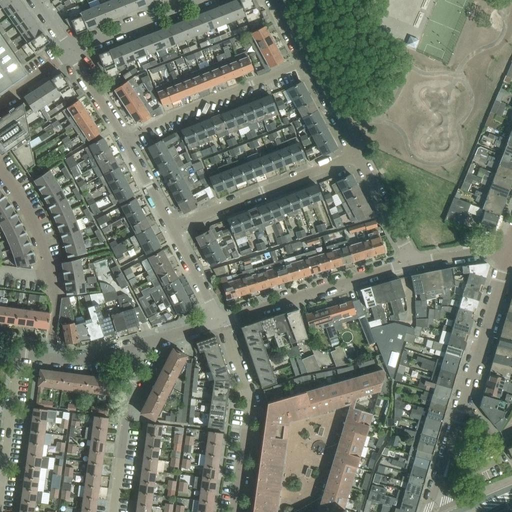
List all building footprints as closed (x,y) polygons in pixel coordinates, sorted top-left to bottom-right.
[(0,0),(0,4),(3,8),(14,0),(0,0)] [(9,17),(23,6),(18,0),(14,0),(3,8),(9,17)] [(117,17),(110,0),(100,4),(107,21),(117,17)] [(127,13),(121,0),(111,0),(110,0),(117,17),(127,13)] [(137,9),(133,0),(121,0),(127,13),(137,9)] [(147,5),(145,0),(133,0),(137,9),(147,5)] [(245,16),(239,0),(235,0),(229,3),(235,20),(245,16)] [(259,18),(252,0),(239,0),(245,16),(248,22),(259,18)] [(235,20),(229,3),(219,7),(225,24),(235,20)] [(107,21),(100,4),(90,8),(97,25),(107,21)] [(15,25),(30,15),(23,6),(9,17),(15,25)] [(87,29),(80,12),(78,6),(66,10),(76,34),(87,29)] [(225,24),(219,7),(209,11),(215,27),(225,24)] [(97,25),(90,8),(80,12),(87,29),(97,25)] [(215,27),(209,11),(199,15),(205,31),(215,27)] [(21,34),(36,24),(30,15),(15,25),(21,34)] [(205,31),(199,15),(189,19),(196,35),(205,31)] [(196,35),(189,19),(179,23),(186,39),(196,35)] [(186,39),(179,23),(169,26),(176,43),(186,39)] [(27,43),(42,32),(36,24),(21,34),(27,43)] [(176,43),(169,26),(159,30),(166,47),(176,43)] [(251,45),(269,35),(264,26),(247,36),(246,36),(247,36),(250,43),(244,46),(245,49),(252,46),(251,45)] [(166,47),(159,30),(149,34),(156,51),(166,47)] [(12,41),(5,32),(2,35),(8,44),(12,41)] [(28,57),(49,42),(42,32),(27,43),(21,47),(28,57)] [(156,51),(149,34),(139,38),(146,55),(156,51)] [(256,53),(274,44),(269,35),(251,45),(252,46),(255,51),(249,54),(251,57),(256,54),(256,53)] [(26,75),(21,66),(0,36),(0,66),(13,84),(26,75)] [(146,55),(139,38),(129,42),(136,59),(146,55)] [(14,53),(18,50),(12,41),(8,44),(14,53)] [(136,59),(129,42),(119,46),(126,63),(136,59)] [(261,62),(279,52),(274,44),(256,53),(256,54),(261,62)] [(126,63),(119,46),(109,50),(116,67),(126,63)] [(23,57),(18,50),(14,53),(19,59),(23,57)] [(119,74),(116,67),(109,50),(98,55),(107,78),(119,74)] [(253,70),(246,52),(237,56),(244,74),(253,70)] [(270,68),(283,61),(279,52),(261,62),(264,69),(256,72),(258,76),(269,71),(270,71),(270,70),(270,69),(270,68)] [(244,74),(237,56),(228,59),(235,77),(244,74)] [(235,77),(228,59),(219,63),(226,81),(235,77)] [(189,95),(182,77),(178,79),(170,62),(166,63),(174,80),(173,80),(180,98),(189,95)] [(226,81),(219,63),(210,66),(217,84),(226,81)] [(131,75),(138,71),(135,67),(134,64),(128,67),(130,71),(129,71),(131,75)] [(0,93),(13,84),(0,66),(0,93)] [(217,84),(210,66),(204,68),(201,70),(207,88),(217,84)] [(207,88),(201,70),(191,74),(198,91),(207,88)] [(74,93),(71,89),(70,88),(65,80),(62,76),(61,73),(23,97),(25,100),(31,108),(33,112),(39,109),(41,111),(44,109),(43,106),(60,95),(62,98),(64,100),(74,94),(74,93)] [(198,91),(191,74),(182,77),(189,95),(198,91)] [(138,85),(133,77),(114,89),(119,97),(138,85)] [(149,78),(143,82),(144,82),(147,89),(152,87),(149,78)] [(180,98),(173,80),(164,84),(171,102),(180,98)] [(307,92),(302,82),(288,89),(293,99),(307,92)] [(171,102),(164,84),(155,88),(162,105),(171,102)] [(144,94),(138,85),(119,97),(125,106),(142,94),(144,94)] [(500,101),(504,93),(507,95),(509,91),(500,88),(499,91),(498,91),(494,101),(500,103),(501,102),(500,101)] [(312,101),(307,92),(293,99),(298,108),(312,101)] [(130,114),(148,103),(142,94),(125,106),(130,114)] [(277,114),(270,95),(260,99),(268,118),(277,114)] [(268,118),(260,99),(250,103),(257,121),(263,119),(267,131),(272,129),(269,123),(267,118),(268,118)] [(68,119),(84,108),(78,100),(62,111),(68,119)] [(65,101),(56,107),(58,110),(67,104),(65,101)] [(317,110),(312,101),(298,108),(303,118),(317,110)] [(500,103),(494,101),(489,113),(495,116),(496,114),(500,103)] [(28,136),(29,135),(26,117),(25,112),(23,103),(22,103),(0,118),(0,154),(1,155),(10,148),(12,152),(29,140),(28,136)] [(163,113),(160,106),(157,108),(153,110),(148,103),(130,114),(136,122),(141,119),(149,114),(151,117),(153,117),(163,113)] [(257,121),(250,103),(240,107),(247,125),(257,121)] [(56,107),(47,113),(49,116),(58,110),(56,107)] [(247,125),(240,107),(230,111),(238,129),(247,125)] [(25,112),(26,117),(33,112),(31,108),(25,112)] [(73,127),(89,117),(84,108),(68,119),(71,124),(64,128),(66,131),(73,127)] [(41,111),(47,120),(50,118),(49,116),(47,113),(44,109),(41,111)] [(308,127),(322,120),(317,110),(303,118),(308,127)] [(238,129),(230,111),(221,115),(228,133),(238,129)] [(143,122),(151,117),(149,114),(141,119),(143,122)] [(228,133),(221,115),(211,118),(217,134),(218,136),(228,133)] [(79,135),(95,125),(89,117),(73,127),(79,135)] [(217,134),(211,118),(201,122),(208,141),(213,139),(212,135),(217,134)] [(487,119),(485,125),(495,130),(498,124),(487,119)] [(46,132),(60,124),(57,120),(43,128),(46,132)] [(313,136),(326,129),(322,120),(308,127),(313,136)] [(208,141),(201,122),(191,126),(198,145),(208,141)] [(84,144),(100,133),(95,125),(79,135),(84,144)] [(198,145),(191,126),(181,130),(189,149),(198,145)] [(331,138),(326,129),(313,136),(318,145),(331,138)] [(168,149),(166,146),(177,139),(180,137),(178,131),(148,147),(153,157),(168,149)] [(294,161),(286,140),(281,142),(276,131),(272,133),(275,139),(278,149),(284,165),(294,161)] [(41,141),(49,136),(46,132),(38,137),(41,141)] [(489,133),(488,137),(487,138),(511,147),(511,137),(509,136),(508,139),(499,136),(498,141),(496,140),(497,137),(489,133)] [(483,135),(481,138),(486,140),(494,144),(494,145),(496,145),(496,146),(504,149),(502,155),(511,158),(511,147),(487,138),(488,137),(483,135)] [(70,141),(67,136),(61,140),(65,145),(70,141)] [(304,157),(296,136),(286,140),(294,161),(304,157)] [(108,148),(103,138),(85,149),(87,153),(82,156),(84,160),(108,148)] [(337,148),(331,138),(318,145),(323,155),(337,148)] [(26,171),(34,165),(29,140),(12,152),(26,171)] [(173,146),(168,149),(153,157),(158,166),(178,155),(173,146)] [(203,156),(213,153),(210,147),(201,151),(202,153),(203,156)] [(316,158),(314,153),(311,147),(305,150),(304,150),(307,156),(309,162),(316,158)] [(478,148),(474,155),(480,157),(488,161),(511,170),(511,159),(510,159),(501,156),(500,160),(488,156),(488,157),(485,156),(487,150),(480,147),(478,148)] [(98,165),(113,157),(108,148),(84,160),(77,164),(69,168),(74,177),(78,175),(76,170),(78,169),(87,164),(87,163),(89,162),(93,168),(98,165)] [(284,165),(278,149),(268,153),(275,168),(284,165)] [(39,172),(58,160),(52,150),(36,160),(39,172)] [(203,156),(202,153),(196,155),(195,152),(191,154),(193,160),(203,156)] [(265,172),(258,157),(257,152),(247,156),(249,160),(255,176),(265,172)] [(275,168),(268,153),(258,157),(265,172),(275,168)] [(77,164),(72,155),(64,160),(69,168),(77,164)] [(183,164),(178,155),(158,166),(163,175),(183,164)] [(118,167),(113,157),(98,165),(104,174),(118,167)] [(245,180),(239,164),(237,160),(232,162),(230,157),(225,158),(227,164),(235,184),(245,180)] [(255,176),(249,160),(239,164),(245,180),(255,176)] [(168,185),(189,173),(186,168),(192,164),(190,161),(187,162),(183,164),(163,175),(168,185)] [(203,168),(200,161),(194,164),(196,170),(203,168)] [(511,170),(488,161),(487,164),(486,165),(487,166),(486,170),(486,171),(511,180),(511,170)] [(235,184),(227,164),(217,167),(219,172),(225,188),(235,184)] [(123,176),(118,167),(104,174),(99,177),(103,186),(105,185),(106,185),(123,176)] [(479,168),(476,177),(509,190),(510,189),(511,182),(511,180),(486,171),(486,170),(480,167),(479,168)] [(35,184),(39,190),(55,179),(52,174),(49,170),(33,181),(35,184)] [(225,188),(219,172),(215,174),(214,171),(208,174),(215,191),(225,188)] [(194,183),(194,182),(189,173),(168,185),(173,194),(194,183)] [(463,181),(470,184),(472,180),(490,186),(488,191),(506,198),(509,190),(476,177),(471,175),(467,173),(464,181),(463,181)] [(338,194),(356,184),(351,175),(338,182),(337,180),(336,179),(334,178),(333,178),(332,178),(331,178),(330,178),(328,179),(334,190),(330,192),(323,195),(325,199),(332,196),(337,193),(338,194)] [(110,195),(128,185),(123,176),(106,185),(110,194),(110,195)] [(194,183),(173,194),(178,203),(192,196),(189,191),(193,189),(193,188),(202,183),(205,188),(210,186),(206,176),(200,180),(200,179),(194,182),(194,183)] [(59,185),(55,179),(39,190),(42,195),(44,199),(61,189),(59,185)] [(463,181),(460,189),(467,192),(470,184),(463,181)] [(91,193),(86,184),(79,187),(84,197),(90,193),(91,193)] [(356,184),(338,194),(340,198),(342,203),(341,203),(361,193),(356,184)] [(118,202),(133,195),(128,185),(110,195),(110,194),(109,195),(113,204),(118,202)] [(323,204),(316,185),(306,188),(314,207),(316,206),(323,204)] [(183,213),(214,197),(210,186),(205,188),(192,196),(178,203),(183,213)] [(314,207),(306,188),(296,192),(302,207),(304,211),(314,207)] [(63,193),(61,189),(44,199),(47,204),(49,208),(66,199),(63,193)] [(475,194),(474,195),(477,197),(502,207),(502,206),(503,206),(506,198),(488,191),(487,194),(476,190),(475,194)] [(296,192),(286,196),(294,215),(298,213),(296,209),(302,207),(296,192)] [(95,203),(93,198),(90,193),(84,197),(89,206),(95,203)] [(346,213),(366,202),(361,193),(341,203),(346,213)] [(0,210),(10,204),(4,195),(0,198),(0,210)] [(294,215),(286,196),(276,200),(282,214),(288,212),(289,217),(294,215)] [(477,197),(475,201),(483,204),(482,208),(485,209),(499,214),(502,207),(477,197)] [(459,200),(454,198),(445,220),(464,228),(474,205),(459,200)] [(68,203),(66,199),(49,208),(51,212),(53,218),(71,210),(68,203)] [(123,218),(140,209),(135,199),(121,206),(121,208),(116,211),(118,214),(115,216),(117,221),(123,218)] [(282,214),(276,200),(267,204),(274,223),(275,223),(284,219),(282,214)] [(374,218),(371,212),(366,202),(346,213),(351,222),(353,221),(355,224),(374,218)] [(100,212),(95,203),(89,206),(94,215),(100,212)] [(0,221),(15,213),(10,204),(0,210),(0,221)] [(274,223),(267,204),(257,208),(262,222),(264,225),(265,226),(270,224),(274,223)] [(262,222),(257,208),(247,211),(254,230),(260,228),(258,224),(262,222)] [(131,226),(145,218),(140,209),(123,218),(128,227),(131,225),(131,226)] [(319,209),(315,210),(320,223),(324,222),(319,209)] [(485,209),(479,226),(493,231),(499,214),(485,209)] [(73,214),(71,210),(53,218),(56,223),(57,227),(75,220),(73,214)] [(254,230),(247,211),(237,215),(245,236),(253,233),(252,231),(254,230)] [(20,223),(15,213),(0,221),(0,226),(2,231),(20,223)] [(245,236),(237,215),(227,219),(235,240),(245,236)] [(99,224),(101,230),(107,227),(117,221),(115,216),(99,224)] [(344,226),(339,216),(333,219),(337,228),(344,226)] [(150,227),(145,218),(131,226),(135,235),(150,227)] [(298,222),(301,228),(308,226),(305,219),(298,222)] [(326,223),(321,224),(323,231),(333,228),(330,221),(329,222),(328,222),(327,219),(325,220),(326,223)] [(77,224),(75,220),(57,227),(60,233),(61,237),(79,231),(77,224)] [(375,220),(364,223),(366,229),(377,226),(375,220)] [(25,232),(20,223),(2,231),(7,240),(25,232)] [(274,223),(270,224),(276,237),(279,244),(282,243),(283,243),(280,236),(275,223),(274,223)] [(221,236),(223,235),(230,233),(228,228),(222,230),(221,230),(216,232),(214,228),(213,225),(211,226),(210,226),(209,227),(209,228),(209,229),(209,230),(196,237),(201,247),(221,236)] [(155,237),(150,227),(135,235),(130,238),(135,247),(155,237)] [(83,242),(79,231),(61,237),(64,247),(83,242)] [(374,238),(369,239),(374,255),(385,252),(380,236),(379,236),(377,231),(372,232),(374,238)] [(29,242),(25,232),(7,240),(10,249),(29,242)] [(335,239),(333,232),(322,236),(324,242),(335,239)] [(292,240),(290,233),(280,236),(283,243),(292,240)] [(206,256),(233,242),(232,239),(224,243),(221,236),(201,247),(206,256)] [(140,256),(160,246),(155,237),(135,247),(140,256)] [(374,255),(369,239),(359,242),(363,258),(374,255)] [(353,261),(348,245),(347,240),(336,243),(342,264),(353,261)] [(117,244),(111,247),(116,257),(122,254),(128,250),(123,241),(117,244)] [(303,246),(302,242),(300,241),(290,244),(292,249),(303,246)] [(32,252),(29,242),(10,249),(13,258),(32,252)] [(85,248),(83,242),(64,247),(65,251),(67,257),(86,252),(85,248)] [(230,254),(227,249),(235,246),(233,242),(206,256),(211,266),(228,257),(230,255),(230,254)] [(363,258),(359,242),(348,245),(353,261),(363,258)] [(342,264),(336,243),(326,246),(327,252),(332,268),(342,264)] [(245,249),(240,251),(241,256),(252,252),(250,248),(245,249)] [(317,255),(315,249),(304,253),(311,274),(321,271),(317,255)] [(150,269),(167,260),(162,250),(148,258),(151,263),(148,265),(150,269)] [(277,261),(274,250),(270,252),(279,283),(290,280),(283,259),(277,261)] [(35,262),(32,252),(13,258),(16,267),(31,269),(30,264),(35,262)] [(279,283),(270,252),(264,253),(265,258),(267,257),(269,263),(262,265),(269,287),(279,283)] [(327,252),(317,255),(321,271),(332,268),(327,252)] [(311,274),(304,253),(294,256),(300,277),(311,274)] [(125,260),(122,254),(116,257),(121,267),(131,261),(129,258),(125,260)] [(300,277),(294,256),(283,259),(290,280),(300,277)] [(62,267),(63,274),(82,270),(81,263),(80,258),(61,263),(62,267)] [(151,280),(172,269),(167,260),(150,269),(147,271),(149,275),(145,277),(148,282),(151,280)] [(485,276),(488,266),(486,262),(470,265),(458,267),(458,271),(462,270),(463,273),(469,272),(471,272),(485,276)] [(142,273),(138,263),(123,271),(128,281),(134,277),(142,273)] [(226,273),(224,266),(224,265),(213,269),(216,276),(226,273)] [(269,287),(262,265),(252,268),(258,290),(269,287)] [(258,290),(252,268),(242,271),(244,277),(243,277),(247,293),(258,290)] [(452,279),(450,268),(440,270),(445,296),(443,296),(442,299),(449,299),(451,297),(449,287),(454,286),(454,285),(455,286),(455,283),(456,280),(455,280),(452,279)] [(139,287),(133,290),(136,295),(138,299),(144,296),(156,289),(177,278),(172,269),(151,280),(155,287),(152,289),(151,287),(142,292),(139,287)] [(83,274),(82,270),(63,274),(64,278),(65,284),(84,281),(83,274)] [(445,296),(440,270),(430,272),(434,290),(439,289),(440,297),(443,296),(445,296)] [(434,290),(430,272),(421,274),(426,300),(431,298),(430,290),(434,290)] [(482,288),(485,276),(471,272),(469,272),(467,278),(466,281),(464,280),(465,277),(458,275),(458,277),(454,275),(455,280),(456,280),(482,288)] [(247,293),(243,277),(238,279),(236,274),(232,275),(234,280),(232,281),(237,296),(247,293)] [(426,300),(421,274),(411,276),(414,293),(419,293),(421,300),(415,301),(415,317),(426,316),(426,307),(425,307),(425,300),(426,300)] [(127,285),(122,275),(116,278),(121,288),(127,285)] [(237,296),(232,281),(228,282),(226,276),(220,278),(226,299),(237,296)] [(161,299),(182,288),(177,278),(156,289),(161,299)] [(404,296),(399,279),(390,281),(399,313),(398,313),(400,320),(404,320),(406,317),(407,310),(404,311),(400,297),(404,296)] [(482,288),(456,280),(455,283),(455,286),(464,288),(462,295),(478,300),(482,288)] [(85,288),(84,281),(65,284),(65,290),(66,295),(86,292),(85,288)] [(399,313),(390,281),(380,284),(386,302),(390,300),(395,320),(400,320),(398,313),(399,313)] [(386,302),(380,284),(371,287),(380,318),(381,321),(382,325),(387,324),(381,303),(386,302)] [(380,318),(371,287),(360,290),(365,307),(371,306),(375,320),(380,318)] [(171,305),(187,297),(182,288),(161,299),(166,308),(171,305)] [(117,296),(116,293),(115,290),(103,294),(104,299),(110,298),(117,296)] [(102,336),(89,294),(83,295),(91,318),(84,321),(84,322),(89,339),(90,339),(102,336)] [(103,294),(89,294),(102,336),(114,332),(109,316),(103,318),(99,304),(105,302),(104,300),(104,299),(103,294)] [(478,300),(462,295),(460,301),(451,299),(449,299),(442,299),(441,304),(450,304),(458,307),(474,312),(478,300)] [(149,306),(144,296),(138,299),(143,309),(149,306)] [(74,322),(69,297),(61,297),(61,298),(57,328),(62,328),(66,344),(78,342),(75,324),(74,322)] [(178,314),(192,307),(187,297),(171,305),(176,314),(178,314)] [(130,298),(119,301),(122,311),(127,328),(146,322),(138,306),(133,308),(130,298)] [(351,300),(328,307),(332,321),(333,321),(355,314),(351,300)] [(149,306),(143,309),(148,318),(155,314),(157,313),(152,304),(149,306)] [(449,306),(441,306),(441,310),(440,310),(439,318),(443,318),(445,310),(454,313),(454,311),(457,312),(454,321),(470,326),(474,314),(457,309),(458,309),(449,306)] [(15,324),(17,309),(7,307),(5,323),(15,324)] [(332,321),(328,307),(305,314),(309,328),(320,325),(321,329),(325,327),(329,339),(338,336),(336,328),(333,321),(332,321)] [(25,326),(27,310),(17,309),(15,324),(25,326)] [(298,309),(285,312),(295,341),(296,341),(307,338),(298,309)] [(35,327),(37,311),(27,310),(25,326),(35,327)] [(47,329),(49,313),(37,311),(35,327),(47,329)] [(127,328),(122,311),(110,315),(116,331),(127,328)] [(290,343),(295,341),(285,312),(272,316),(279,333),(285,331),(290,343)] [(156,318),(155,314),(148,318),(153,328),(168,323),(163,315),(156,318)] [(371,329),(365,314),(358,317),(369,345),(376,342),(371,329)] [(279,333),(272,316),(260,320),(263,330),(266,337),(273,334),(278,346),(284,345),(279,333)] [(428,318),(416,319),(416,325),(421,326),(426,327),(428,318)] [(263,330),(260,320),(240,327),(244,337),(259,331),(263,330)] [(511,321),(505,320),(503,328),(511,330),(511,321)] [(467,338),(470,326),(454,321),(452,327),(451,330),(449,329),(450,327),(443,325),(442,330),(467,338)] [(89,339),(84,322),(75,324),(78,342),(89,339)] [(377,327),(371,329),(376,342),(380,352),(382,357),(386,367),(390,378),(391,378),(392,378),(403,340),(406,332),(412,334),(414,328),(414,327),(393,322),(387,324),(382,325),(377,327)] [(414,328),(412,334),(415,335),(419,336),(421,326),(416,325),(415,325),(414,327),(414,328)] [(511,330),(503,328),(500,338),(511,341),(511,330)] [(430,329),(427,336),(437,339),(439,333),(430,329)] [(463,350),(467,338),(442,330),(440,335),(446,337),(447,335),(450,336),(447,344),(447,345),(463,350)] [(262,342),(259,331),(244,337),(247,347),(262,342)] [(403,340),(413,343),(415,335),(406,332),(403,340)] [(215,336),(192,344),(194,348),(197,347),(199,352),(203,351),(218,345),(215,336)] [(511,341),(500,338),(497,346),(511,349),(511,341)] [(434,340),(432,348),(461,357),(463,350),(447,345),(447,344),(434,340)] [(266,352),(262,342),(247,347),(251,357),(266,352)] [(207,362),(222,357),(218,345),(203,351),(207,362)] [(296,345),(284,349),(286,353),(287,358),(299,353),(296,345)] [(345,354),(341,345),(334,348),(335,350),(330,352),(332,359),(345,354)] [(511,349),(497,346),(495,354),(510,358),(511,354),(511,349)] [(459,365),(461,357),(432,348),(432,349),(431,348),(430,352),(444,356),(442,360),(459,365)] [(176,377),(186,356),(172,349),(161,370),(176,377)] [(269,362),(266,352),(251,357),(254,367),(269,362)] [(348,364),(345,354),(332,359),(336,367),(348,364)] [(511,360),(509,360),(510,358),(495,354),(492,362),(511,367),(511,360)] [(313,355),(302,359),(302,360),(304,365),(316,361),(313,355)] [(408,367),(410,359),(407,358),(401,356),(399,364),(405,366),(408,367)] [(442,360),(437,358),(436,362),(418,356),(416,360),(422,362),(422,363),(456,373),(459,365),(442,360)] [(226,368),(222,357),(207,362),(211,373),(226,368)] [(316,361),(304,365),(307,372),(320,370),(316,361)] [(273,372),(269,362),(254,367),(257,377),(273,372)] [(511,367),(492,362),(490,370),(496,372),(496,373),(505,376),(506,372),(511,373),(511,367)] [(191,363),(187,363),(182,408),(177,407),(176,422),(185,423),(191,363)] [(456,373),(422,363),(420,367),(433,371),(432,374),(454,380),(456,373)] [(403,374),(405,366),(399,364),(397,372),(403,374)] [(228,374),(226,368),(211,373),(213,381),(230,379),(228,374)] [(342,511),(372,414),(353,408),(321,511),(272,511),(284,424),(285,419),(285,418),(378,391),(379,391),(379,392),(385,372),(382,369),(267,402),(264,421),(251,511),(342,511)] [(50,387),(52,371),(40,370),(38,385),(50,387)] [(165,399),(176,377),(161,370),(151,391),(165,399)] [(62,388),(64,373),(52,371),(50,387),(62,388)] [(276,382),(273,372),(257,377),(261,388),(276,382)] [(401,382),(403,374),(397,372),(395,380),(401,382)] [(74,390),(76,374),(64,373),(62,388),(74,390)] [(452,388),(454,380),(432,374),(431,377),(418,373),(417,378),(425,380),(452,388)] [(483,393),(499,398),(505,378),(489,373),(483,393)] [(86,392),(88,376),(76,374),(74,390),(86,392)] [(97,393),(99,378),(88,376),(86,392),(97,393)] [(109,395),(111,379),(99,378),(97,393),(109,395)] [(228,392),(230,379),(213,381),(212,390),(228,392)] [(449,398),(452,388),(425,380),(424,384),(425,385),(424,389),(433,391),(433,393),(432,394),(449,398)] [(402,392),(404,385),(397,383),(395,390),(402,392)] [(286,407),(271,511),(332,511),(366,403),(361,385),(286,407)] [(226,404),(228,392),(212,390),(210,402),(226,404)] [(402,393),(402,392),(395,390),(395,399),(401,401),(404,393),(402,393)] [(154,420),(165,399),(151,391),(140,413),(154,420)] [(446,406),(449,398),(432,394),(433,393),(424,391),(423,394),(421,394),(420,398),(421,399),(422,398),(446,406)] [(482,395),(479,407),(493,425),(493,424),(495,426),(499,431),(507,419),(503,417),(507,403),(504,402),(482,395)] [(444,414),(446,406),(422,398),(421,399),(420,403),(429,405),(428,409),(444,414)] [(401,401),(395,399),(394,408),(402,410),(402,409),(402,407),(404,408),(405,403),(404,403),(404,402),(401,401)] [(224,417),(226,404),(210,402),(209,414),(224,417)] [(442,422),(444,414),(428,409),(417,406),(416,409),(412,408),(411,412),(442,422)] [(46,422),(48,410),(33,408),(32,420),(46,422)] [(440,429),(442,422),(411,412),(409,417),(419,419),(418,423),(440,429)] [(223,429),(224,417),(209,414),(207,427),(223,429)] [(106,430),(108,418),(94,416),(92,428),(106,430)] [(50,422),(46,422),(32,420),(30,432),(48,434),(50,422)] [(437,438),(440,429),(418,423),(413,422),(411,430),(415,431),(415,432),(437,438)] [(160,437),(161,425),(147,423),(146,436),(160,437)] [(66,435),(68,425),(59,424),(59,427),(63,428),(62,435),(66,435)] [(105,442),(106,430),(92,428),(86,427),(84,439),(90,440),(105,442)] [(182,440),(183,435),(184,428),(183,428),(176,427),(175,434),(174,434),(173,439),(182,440)] [(415,431),(411,430),(404,428),(403,433),(414,436),(413,440),(435,446),(437,438),(415,432),(415,431)] [(220,445),(222,433),(208,431),(206,443),(220,445)] [(47,446),(48,434),(30,432),(29,443),(47,446)] [(400,436),(392,435),(387,444),(397,446),(400,436)] [(158,449),(160,437),(146,436),(144,447),(158,449)] [(103,453),(105,442),(90,440),(89,451),(103,453)] [(185,440),(183,451),(188,452),(192,452),(193,445),(193,441),(185,440)] [(432,454),(435,446),(413,440),(410,447),(408,454),(409,454),(409,455),(430,461),(432,454)] [(46,457),(47,446),(29,443),(27,455),(46,457)] [(219,457),(220,445),(206,443),(205,455),(219,457)] [(157,461),(158,449),(144,447),(143,459),(157,461)] [(179,463),(180,451),(172,450),(170,462),(179,463)] [(101,464),(103,453),(89,451),(87,463),(101,464)] [(44,469),(46,457),(27,455),(25,466),(40,468),(44,469)] [(217,469),(219,457),(205,455),(203,467),(217,469)] [(428,469),(430,461),(409,455),(407,460),(405,460),(406,458),(399,457),(398,461),(412,466),(420,469),(420,467),(428,469)] [(155,472),(157,461),(143,459),(141,470),(155,472)] [(392,459),(391,464),(411,469),(410,474),(425,479),(426,476),(428,469),(420,467),(420,469),(412,466),(398,461),(392,459)] [(100,476),(101,464),(87,463),(86,474),(100,476)] [(385,466),(378,465),(377,471),(383,473),(385,466)] [(38,480),(40,468),(25,466),(24,478),(38,480)] [(216,480),(217,469),(203,467),(202,477),(201,478),(216,480)] [(154,483),(155,472),(141,470),(140,482),(154,483)] [(71,484),(73,473),(64,471),(63,483),(71,484)] [(182,471),(180,481),(188,483),(190,473),(182,471)] [(98,488),(100,476),(86,474),(84,486),(98,488)] [(422,488),(425,479),(410,474),(409,477),(402,476),(401,480),(401,482),(407,484),(407,482),(415,485),(414,486),(422,488)] [(214,492),(216,480),(201,478),(202,477),(195,476),(193,488),(200,488),(200,490),(214,492)] [(420,496),(422,488),(414,486),(415,485),(407,482),(407,484),(401,482),(401,480),(390,477),(389,482),(406,487),(404,491),(404,492),(420,496)] [(37,491),(38,480),(24,478),(22,489),(37,491)] [(152,495),(154,483),(140,482),(138,493),(152,495)] [(69,496),(71,484),(63,483),(61,495),(69,496)] [(383,488),(372,484),(370,491),(382,494),(383,488)] [(97,499),(98,488),(84,486),(83,497),(97,499)] [(41,503),(42,492),(42,491),(37,491),(22,489),(21,501),(35,503),(35,502),(41,503)] [(417,505),(420,496),(404,492),(404,491),(398,489),(396,498),(402,500),(402,499),(410,501),(409,503),(417,505)] [(212,503),(214,492),(200,490),(198,501),(212,503)] [(396,498),(382,494),(370,491),(367,499),(372,501),(391,506),(391,507),(409,511),(414,511),(417,505),(409,503),(410,501),(402,499),(402,500),(396,498)] [(150,506),(152,495),(138,493),(137,504),(150,506)] [(95,511),(97,499),(83,497),(81,509),(95,511)] [(369,511),(372,501),(367,499),(367,500),(367,499),(363,511),(369,511)] [(34,511),(35,503),(21,501),(19,511),(34,511)] [(211,511),(212,503),(198,501),(196,511),(211,511)]
